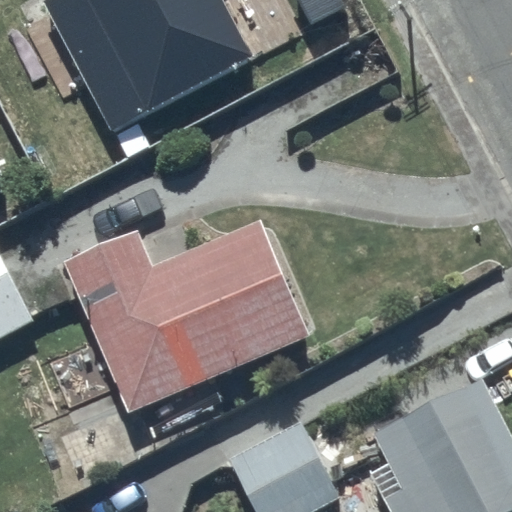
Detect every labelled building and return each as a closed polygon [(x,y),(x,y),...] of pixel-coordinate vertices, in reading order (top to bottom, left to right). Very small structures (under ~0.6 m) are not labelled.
[(0,0),(0,11),(8,8),(4,0),(0,0)] [(229,0),(46,0),(116,129),(258,52),(229,0)] [(142,227),(68,258),(133,410),(315,333),(264,215),(157,261),(142,227)] [(0,244),(0,335),(37,315),(0,244)] [(373,469),(395,511),(504,511),(511,508),(511,433),(499,439),(470,381),(377,427),(393,459),(373,469)] [(305,419),(235,454),(261,511),(310,511),(343,496),(305,419)] [(0,479),(0,499),(6,511),(23,511),(115,466),(94,424),(45,449),(48,455),(0,479)]
